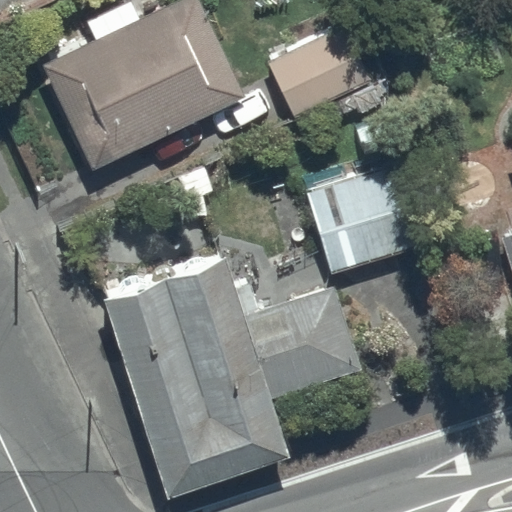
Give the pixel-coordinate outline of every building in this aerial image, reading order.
[(38,58),(86,160),(237,90),(195,0),(159,0),(144,7),(141,0),(110,0),(79,15),(88,34),(38,58)] [(341,19),(262,56),(289,112),(367,75),(341,19)] [(511,156),(511,225),(503,228),(511,259),(511,133),(506,136),(511,156)] [(301,184),(325,268),(420,241),(396,156),(301,184)] [(95,291),(160,487),(282,446),(264,394),(356,364),(328,279),(257,303),(248,277),(229,284),(218,250),(95,291)]
